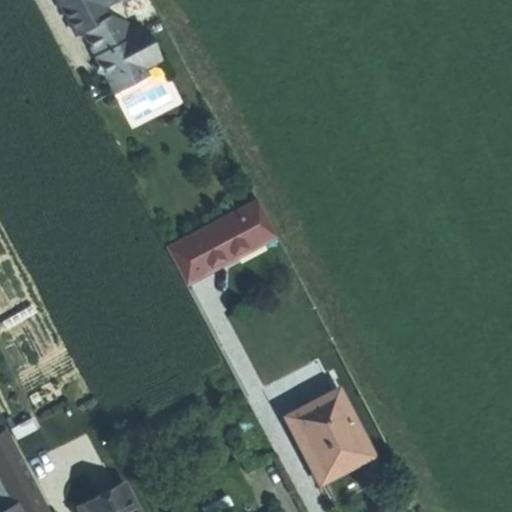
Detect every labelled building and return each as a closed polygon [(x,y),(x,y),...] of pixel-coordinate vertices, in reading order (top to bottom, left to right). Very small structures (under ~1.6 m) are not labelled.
[(54,0),(58,7),(70,29),(77,25),(88,45),(93,55),(90,65),(100,68),(109,86),(141,68),(137,62),(155,51),(138,22),(129,27),(124,17),(103,11),(99,13),(94,1),(95,0),(54,0)] [(168,100),(158,82),(123,101),(132,118),(168,100)] [(255,197),(164,245),(181,275),(271,227),(255,197)] [(185,284),(276,236),(271,227),(181,275),(185,284)] [(367,447),(333,384),(284,411),(301,442),(318,473),(367,447)] [(31,418),(11,429),(17,440),(37,429),(31,418)] [(121,476),(114,480),(124,499),(132,495),(121,476)] [(124,499),(114,480),(76,501),(82,511),(140,511),(132,495),(124,499)] [(30,491),(12,501),(17,511),(21,511),(37,504),(30,491)] [(17,511),(12,501),(0,507),(0,511),(17,511)]
